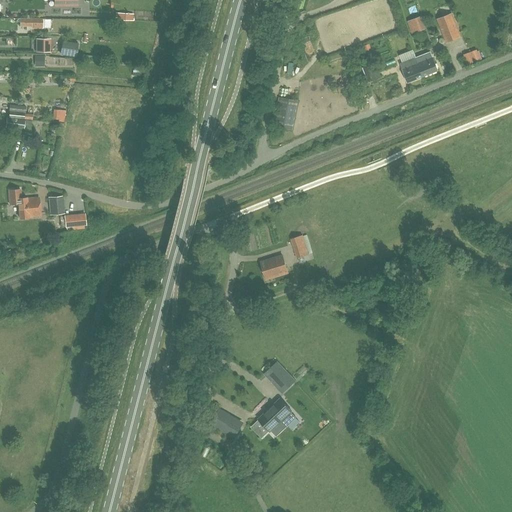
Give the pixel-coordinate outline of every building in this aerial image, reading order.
[(139,14),(125,15),(125,23),(139,22),(139,14)] [(439,19),(447,42),(460,37),(452,14),(439,19)] [(418,34),(431,30),(426,15),(413,19),(418,34)] [(43,19),(25,18),(25,27),(31,27),(31,29),(42,29),(43,19)] [(50,52),(50,39),(36,38),(36,52),(50,52)] [(78,38),(65,38),(65,54),(77,55),(78,38)] [(465,55),(468,63),(481,58),(479,53),(477,53),(476,50),(465,55)] [(416,57),(423,76),(438,70),(431,52),(416,57)] [(50,53),(49,65),(60,65),(60,60),(57,60),(57,53),(50,53)] [(44,56),(36,56),(36,66),(44,66),(44,56)] [(401,63),(408,82),(422,76),(415,57),(401,63)] [(381,77),(376,65),(368,69),(373,80),(381,77)] [(358,69),(364,84),(372,81),(366,66),(358,69)] [(298,100),(281,97),(276,126),(293,129),(298,100)] [(24,119),(24,113),(24,112),(25,113),(26,106),(10,104),(9,111),(8,117),(24,119)] [(67,120),(65,110),(58,111),(60,121),(67,120)] [(29,141),(32,120),(16,119),(11,118),(7,117),(5,127),(24,129),(23,140),(29,141)] [(10,204),(19,204),(20,219),(29,218),(29,217),(41,215),(39,197),(28,199),(27,198),(21,198),(21,189),(9,190),(10,204)] [(50,215),(64,213),(62,196),(49,197),(50,215)] [(85,214),(65,216),(66,228),(70,228),(87,226),(85,214)] [(296,258),(309,255),(302,235),(290,239),(296,258)] [(274,276),(287,272),(282,255),(261,262),(266,277),(273,274),(274,276)] [(294,383),(277,363),(264,375),(282,394),(294,383)] [(280,399),(258,420),(270,432),(271,431),(274,435),(294,417),(291,413),(292,412),(280,399)] [(243,422),(229,414),(219,432),(233,439),(243,422)]
